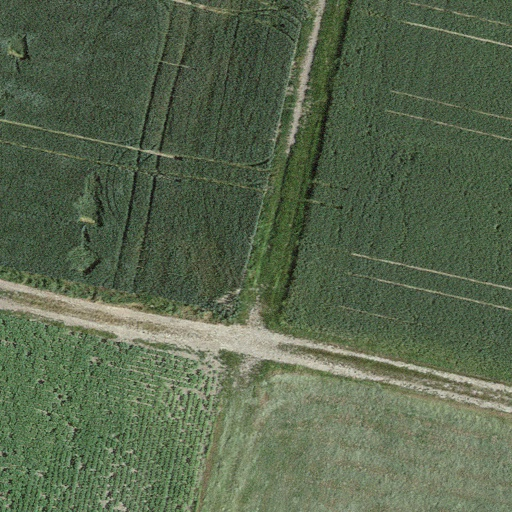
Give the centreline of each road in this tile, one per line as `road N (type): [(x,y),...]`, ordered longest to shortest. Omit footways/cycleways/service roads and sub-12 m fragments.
road 1 (track): [(511,400),(0,291)]
road 2 (track): [(219,511),(328,0)]
